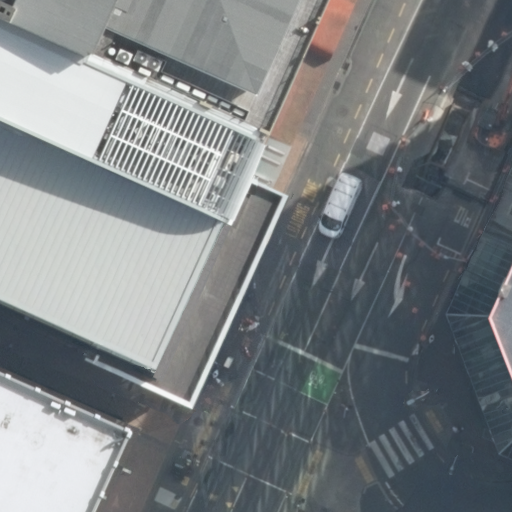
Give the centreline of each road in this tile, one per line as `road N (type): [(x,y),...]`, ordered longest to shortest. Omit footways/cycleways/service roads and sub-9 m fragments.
road 1 (unclassified): [(449,95),(436,220),(386,324),(376,371),(397,447),(444,497),(472,511)]
road 2 (secondary): [(449,95),(252,511)]
